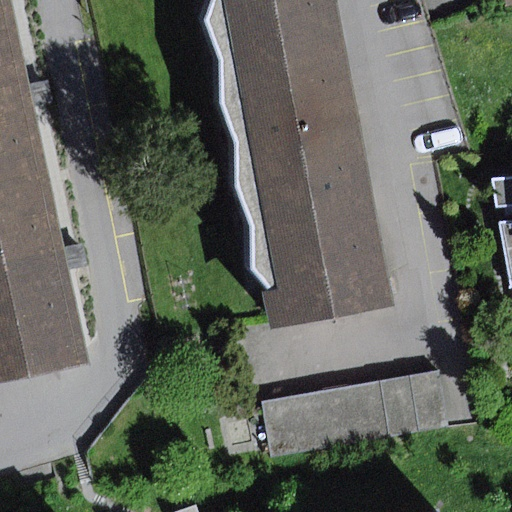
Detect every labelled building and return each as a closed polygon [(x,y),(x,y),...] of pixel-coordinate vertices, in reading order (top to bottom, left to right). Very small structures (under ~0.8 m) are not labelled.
[(0,0),(0,191),(51,180),(33,93),(12,0),(0,0)] [(239,143),(361,122),(346,41),(338,0),(210,0),(205,21),(223,60),(224,106),(239,143)] [(361,122),(239,143),(239,190),(253,225),(254,270),(266,288),(273,331),(395,310),(378,216),(361,122)] [(511,206),(511,178),(493,180),(497,208),(511,206)] [(71,270),(51,180),(0,191),(0,384),(91,365),(71,270)] [(511,221),(498,223),(511,288),(511,287),(511,221)] [(441,373),(262,404),(272,458),(450,427),(441,373)] [(511,403),(504,400),(492,424),(511,433),(511,403)]
